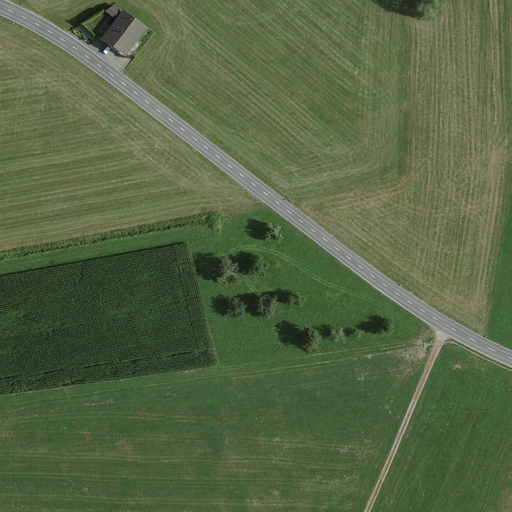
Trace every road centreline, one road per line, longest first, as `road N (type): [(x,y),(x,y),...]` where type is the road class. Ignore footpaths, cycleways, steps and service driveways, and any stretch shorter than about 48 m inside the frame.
road 1 (tertiary): [(0,6),(89,58),(398,294),(511,358)]
road 2 (track): [(367,511),(446,325)]
